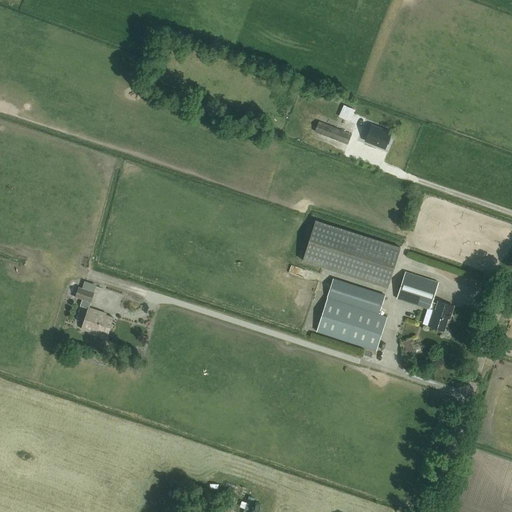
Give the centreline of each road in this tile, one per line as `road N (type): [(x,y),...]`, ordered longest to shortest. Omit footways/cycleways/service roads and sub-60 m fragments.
road 1 (unclassified): [(470,396),(159,297)]
road 2 (unclassified): [(470,396),(511,281)]
road 3 (unclassified): [(432,511),(470,396)]
